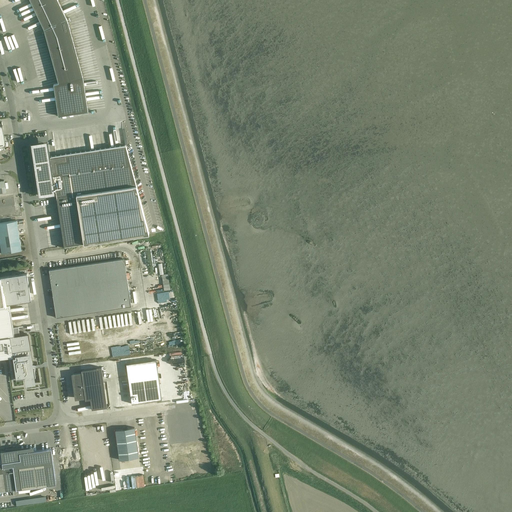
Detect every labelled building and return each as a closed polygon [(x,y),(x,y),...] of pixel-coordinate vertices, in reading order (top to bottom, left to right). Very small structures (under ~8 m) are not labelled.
[(30,0),(44,29),(59,83),(54,85),(59,116),(88,111),(83,77),(67,19),(57,0),(30,0)] [(48,140),(31,143),(33,155),(39,194),(39,196),(56,194),(55,192),(55,191),(56,191),(57,197),(110,189),(137,185),(126,145),(51,156),(51,157),(50,157),(50,153),(48,140)] [(110,189),(57,197),(58,204),(64,246),(65,246),(118,238),(150,234),(137,185),(110,189)] [(0,240),(2,253),(22,250),(17,220),(0,222),(0,240)] [(49,270),(56,318),(131,306),(124,259),(122,259),(67,267),(49,270)] [(27,273),(0,277),(0,358),(10,357),(11,360),(14,359),(14,363),(16,378),(25,377),(26,379),(35,378),(36,378),(34,369),(35,369),(35,367),(35,365),(36,366),(36,365),(32,365),(31,363),(33,362),(33,360),(29,333),(27,334),(20,335),(19,331),(18,327),(13,328),(12,322),(11,317),(11,311),(9,303),(31,300),(27,273)] [(161,274),(162,289),(169,289),(168,273),(161,274)] [(156,360),(123,365),(129,405),(161,400),(156,360)] [(82,374),(73,375),(75,384),(75,388),(76,398),(85,396),(85,400),(90,399),(92,409),(107,407),(102,367),(81,370),(82,374)] [(37,386),(36,378),(26,379),(27,388),(37,386)] [(282,419),(299,427),(303,419),(286,411),(282,419)] [(139,457),(135,427),(116,430),(120,460),(134,458),(139,457)] [(337,439),(332,447),(344,454),(345,451),(352,455),(353,454),(355,456),(358,450),(337,439)] [(0,491),(58,483),(54,450),(37,452),(36,447),(2,452),(4,462),(0,462),(0,491)] [(354,461),(373,470),(374,467),(375,467),(378,469),(377,471),(382,471),(383,472),(384,469),(386,469),(380,466),(378,466),(379,463),(376,463),(376,462),(366,461),(365,460),(367,458),(364,456),(364,460),(363,462),(354,461)] [(136,472),(134,458),(120,460),(115,461),(117,475),(136,472)]
